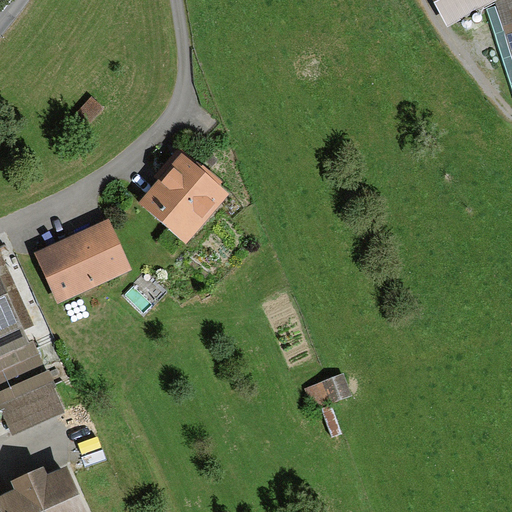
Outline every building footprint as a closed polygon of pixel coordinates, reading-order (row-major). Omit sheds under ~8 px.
[(429,0),(448,32),(496,5),(505,0),(429,0)] [(511,0),(505,0),(496,5),(511,56),(511,0)] [(179,155),(136,204),(182,244),(225,196),(179,155)] [(105,222),(32,256),(54,304),(127,271),(105,222)] [(0,286),(0,352),(24,342),(0,286)] [(337,376),(310,386),(319,407),(345,396),(337,376)] [(44,380),(0,400),(0,410),(11,433),(58,410),(44,380)] [(81,511),(63,470),(0,496),(0,511),(81,511)]
